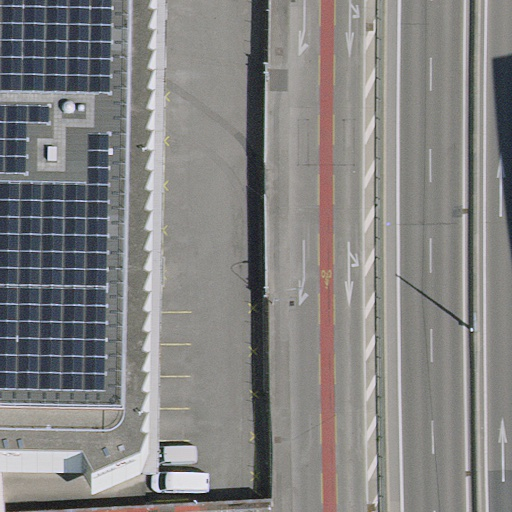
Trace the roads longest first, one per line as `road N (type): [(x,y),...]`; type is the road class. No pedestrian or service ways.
road 1 (primary): [(428,0),(431,511)]
road 2 (secondary): [(329,0),(331,511)]
